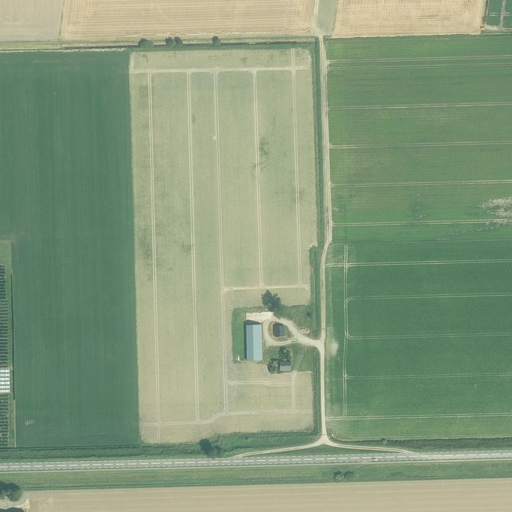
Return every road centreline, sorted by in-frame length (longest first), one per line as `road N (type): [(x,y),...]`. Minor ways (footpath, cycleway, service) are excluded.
road 1 (primary): [(0,467),(511,454)]
road 2 (track): [(319,39),(321,348)]
